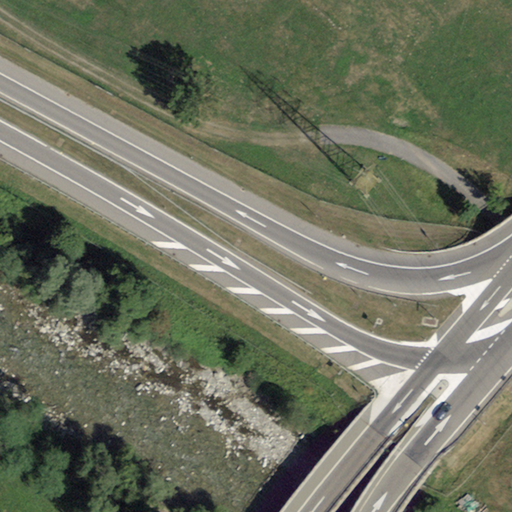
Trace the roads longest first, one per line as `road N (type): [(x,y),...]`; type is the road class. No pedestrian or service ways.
road 1 (track): [(511,233),(389,142),(215,129),(0,1)]
road 2 (motorway): [(511,249),(437,277),(352,268),(0,84)]
road 3 (motorway): [(0,132),(363,343),(435,359)]
road 4 (motorway): [(372,511),(499,359)]
road 5 (motorway): [(435,359),(309,511)]
